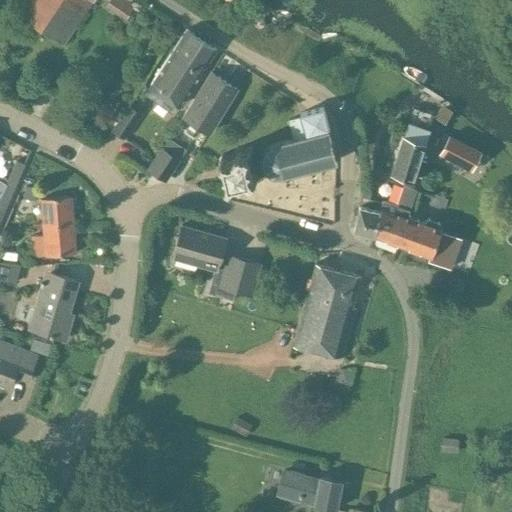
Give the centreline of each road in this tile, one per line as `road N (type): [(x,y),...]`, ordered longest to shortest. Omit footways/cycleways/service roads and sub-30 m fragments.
road 1 (residential): [(340,242),(350,160),(335,107),(156,0)]
road 2 (unclassified): [(389,511),(410,316),(396,277),(340,242)]
road 3 (residential): [(76,452),(111,351),(131,212)]
road 4 (residential): [(340,242),(178,195),(142,201),(131,212)]
road 5 (residential): [(131,212),(94,165),(0,112)]
